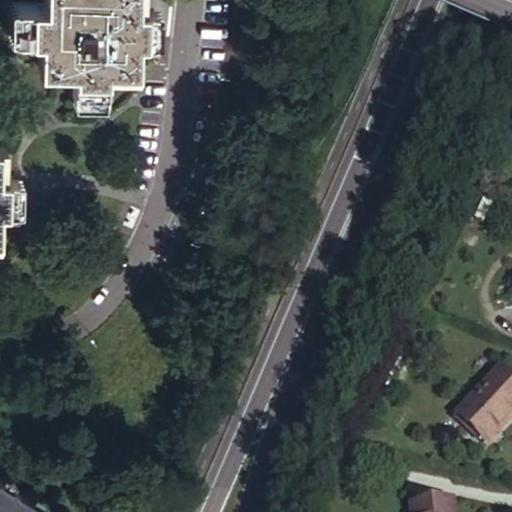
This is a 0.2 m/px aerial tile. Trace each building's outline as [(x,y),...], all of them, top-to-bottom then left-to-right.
[(20,0),(28,1),(26,28),(60,31),(59,52),(88,54),(88,38),(118,40),(120,4),(119,0),(20,0)] [(0,254),(1,254),(2,219),(2,204),(12,204),(13,188),(2,187),(3,156),(0,155),(0,254)] [(12,219),(12,204),(2,204),(2,219),(12,219)] [(511,394),(504,385),(456,428),(479,453),(511,424),(511,394)] [(59,511),(0,474),(0,511),(59,511)] [(448,511),(447,500),(407,506),(408,511),(448,511)]
